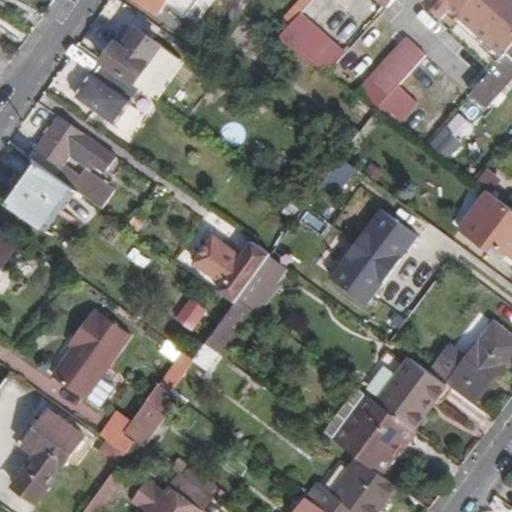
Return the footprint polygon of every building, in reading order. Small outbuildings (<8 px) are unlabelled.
[(140,0),(147,5),(150,0),(164,0),(182,12),(190,0),(140,0)] [(190,0),(182,12),(187,17),(198,0),(190,0)] [(290,25),(313,0),(299,0),(283,18),(290,25)] [(454,10),(463,16),(477,1),(477,0),(429,0),(428,2),(446,18),(454,10)] [(511,0),(477,0),(477,1),(463,16),(455,26),(450,32),(494,72),(511,52),(511,0)] [(446,18),(455,26),(463,16),(454,10),(446,18)] [(280,39),(329,73),(346,54),(303,14),(280,39)] [(119,44),(106,62),(138,85),(167,43),(142,25),(125,48),(119,44)] [(400,87),(428,55),(407,37),(359,92),(399,127),(419,104),(400,87)] [(511,52),(494,72),(477,92),(489,104),(511,79),(511,52)] [(138,85),(106,62),(80,98),(118,124),(143,89),(138,85)] [(36,144),(29,155),(43,166),(74,187),(102,207),(115,190),(87,169),(81,175),(66,164),(73,154),(92,167),(97,163),(107,170),(118,156),(64,117),(41,148),(36,144)] [(350,123),(331,148),(343,158),(362,132),(350,123)] [(441,130),(427,145),(474,179),(487,162),(463,143),(459,145),(441,130)] [(358,168),(343,158),(324,183),(339,194),(358,168)] [(74,187),(43,166),(29,185),(24,182),(9,202),(44,228),(74,187)] [(511,203),(511,201),(511,189),(491,172),(483,182),(511,203)] [(489,190),(481,202),(485,205),(495,195),(489,190)] [(511,253),(511,206),(495,195),(485,205),(481,202),(461,228),(489,248),(496,241),(511,253)] [(333,278),(370,305),(420,236),(384,209),(333,278)] [(303,227),(323,233),(326,221),(307,215),(303,227)] [(0,272),(16,250),(0,238),(0,272)] [(240,299),(273,255),(260,246),(255,243),(243,259),(215,238),(196,263),(225,284),(219,292),(237,303),(240,299)] [(294,271),(273,255),(240,299),(264,316),(286,286),(284,285),(294,271)] [(237,303),(208,343),(220,352),(231,360),(264,316),(240,299),(237,303)] [(193,329),(208,310),(194,300),(181,319),(193,329)] [(94,308),(74,337),(79,340),(74,346),(53,375),(86,399),(132,335),(94,308)] [(457,374),(449,386),(475,405),(511,355),(511,332),(497,321),(472,355),(457,344),(443,363),(457,374)] [(79,340),(74,337),(69,343),(74,346),(79,340)] [(195,360),(170,342),(165,347),(182,360),(164,385),(173,392),(195,360)] [(208,343),(195,360),(207,369),(220,352),(208,343)] [(449,386),(413,359),(381,403),(411,427),(432,400),(436,403),(449,386)] [(111,368),(98,390),(115,400),(128,377),(111,368)] [(141,391),(152,398),(162,384),(152,377),(141,391)] [(150,400),(130,427),(126,432),(138,440),(145,446),(162,423),(168,415),(165,412),(177,395),(173,392),(164,385),(162,384),(152,398),(150,400)] [(144,395),(124,424),(130,427),(150,400),(144,395)] [(363,410),(339,442),(362,459),(382,474),(416,430),(411,427),(381,403),(378,400),(367,413),(363,410)] [(39,502),(87,436),(53,411),(26,448),(36,456),(15,485),(39,502)] [(116,418),(104,435),(110,440),(129,453),(138,440),(126,432),(130,427),(124,424),(116,418)] [(162,423),(145,446),(153,452),(161,442),(170,429),(162,423)] [(129,453),(110,440),(102,453),(120,465),(129,453)] [(183,459),(161,442),(153,452),(176,468),(183,459)] [(182,473),(186,476),(194,466),(183,459),(176,468),(182,473)] [(377,511),(397,485),(382,474),(362,459),(336,493),(322,483),(312,496),(316,499),(334,511),(350,511),(354,508),(359,511),(377,511)] [(110,480),(119,486),(124,479),(116,471),(110,480)] [(217,499),(215,497),(186,476),(182,473),(174,485),(208,511),(217,499)] [(207,511),(208,511),(174,485),(169,492),(151,479),(135,501),(150,511),(207,511)] [(86,511),(100,511),(119,486),(110,480),(86,511)] [(217,499),(223,503),(230,493),(220,488),(215,497),(217,499)] [(334,511),(316,499),(313,504),(324,511),(334,511)] [(324,511),(313,504),(308,501),(299,511),(324,511)]
